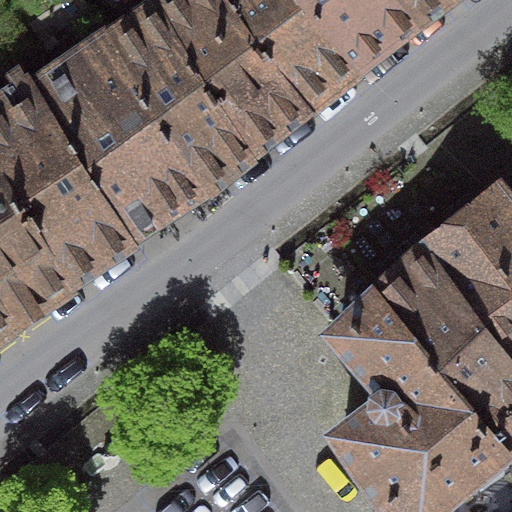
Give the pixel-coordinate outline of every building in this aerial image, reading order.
[(225,166),(248,148),(240,134),(163,7),(157,0),(106,0),(123,23),(120,25),(126,33),(119,38),(109,27),(107,28),(116,39),(203,184),(225,166)] [(157,0),(163,7),(240,134),(248,148),(275,126),(302,104),(228,0),(157,0)] [(328,82),(354,61),(305,0),(228,0),(302,104),(328,82)] [(305,0),(354,61),(388,36),(417,15),(405,0),(305,0)] [(405,0),(417,15),(435,0),(405,0)] [(101,49),(38,91),(128,234),(166,209),(203,184),(116,39),(107,28),(99,17),(85,27),(101,49)] [(0,162),(70,276),(99,256),(129,237),(127,235),(128,234),(38,91),(36,92),(28,79),(18,66),(10,73),(26,98),(0,113),(0,162)] [(0,301),(9,315),(39,295),(70,276),(0,162),(0,301)] [(511,204),(502,191),(465,220),(428,248),(511,358),(511,204)] [(511,358),(428,248),(404,270),(380,293),(508,450),(510,449),(511,450),(511,358)] [(508,450),(380,293),(360,312),(339,331),(382,379),(373,387),(372,388),(372,389),(371,391),(370,392),(370,393),(369,395),(368,396),(368,398),(368,399),(368,401),(368,402),(369,403),(369,405),(370,407),(370,408),(371,410),(373,411),(343,432),(387,494),(409,511),(511,511),(511,450),(510,449),(508,450)] [(0,320),(9,315),(0,301),(0,320)]
